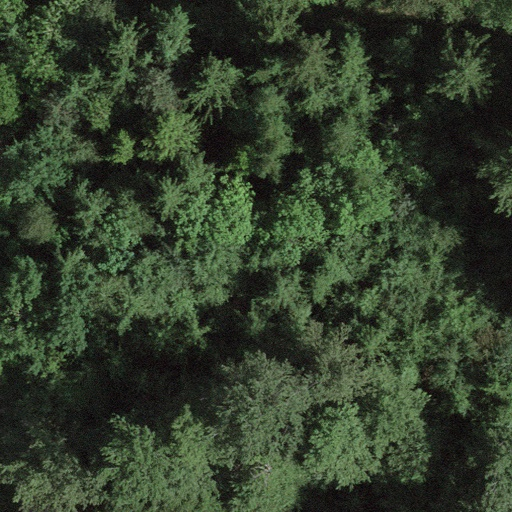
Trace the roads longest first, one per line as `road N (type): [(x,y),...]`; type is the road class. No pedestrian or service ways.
road 1 (track): [(174,0),(511,31)]
road 2 (track): [(33,511),(0,374)]
